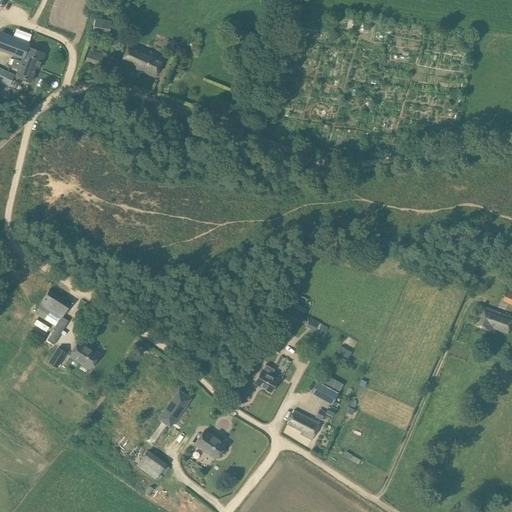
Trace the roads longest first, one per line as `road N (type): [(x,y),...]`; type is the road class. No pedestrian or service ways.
road 1 (track): [(9,243),(28,122),(67,91),(105,85),(151,97),(333,167),(511,142)]
road 2 (track): [(0,239),(383,511)]
